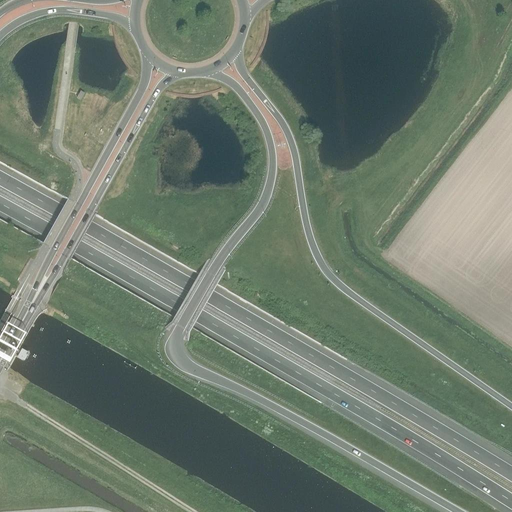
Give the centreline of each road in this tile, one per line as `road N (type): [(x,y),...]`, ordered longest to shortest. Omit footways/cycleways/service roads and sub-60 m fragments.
road 1 (motorway): [(212,60),(266,129),(273,171),(263,204),(215,264),(176,334),(174,354),(456,511)]
road 2 (motorway): [(0,205),(511,503)]
road 3 (motorway): [(511,475),(0,180)]
road 4 (motorway): [(511,406),(323,268),(307,230),(292,146),(257,86)]
road 5 (primary): [(137,90),(40,287)]
road 6 (primary): [(40,287),(156,105)]
road 7 (track): [(25,406),(191,511)]
